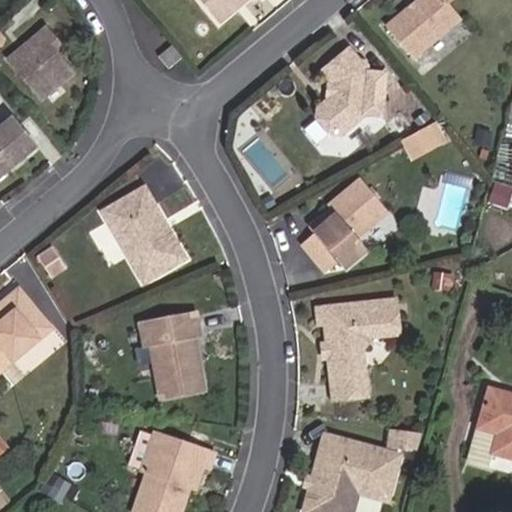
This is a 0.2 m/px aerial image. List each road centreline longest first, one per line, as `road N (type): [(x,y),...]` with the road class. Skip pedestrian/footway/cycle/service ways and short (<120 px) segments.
road 1 (residential): [(169,114),(258,255),(273,344),(254,487),(240,511)]
road 2 (residential): [(169,114),(0,246)]
road 3 (residential): [(325,0),(169,114)]
